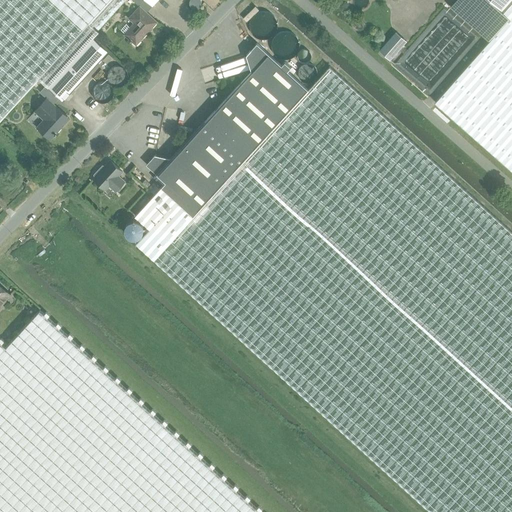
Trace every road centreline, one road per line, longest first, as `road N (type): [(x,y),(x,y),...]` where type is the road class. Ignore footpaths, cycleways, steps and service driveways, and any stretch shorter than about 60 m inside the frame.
road 1 (unclassified): [(0,232),(232,0)]
road 2 (unclassified): [(511,186),(299,0)]
